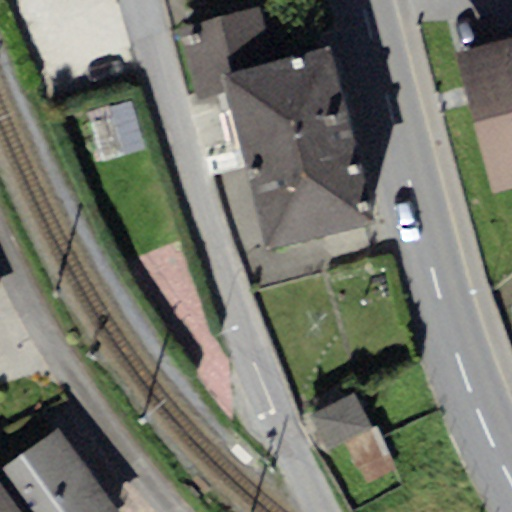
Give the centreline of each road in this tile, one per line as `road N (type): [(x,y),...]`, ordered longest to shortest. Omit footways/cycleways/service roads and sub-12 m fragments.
road 1 (residential): [(144,0),(252,354),(324,511)]
road 2 (primary): [(511,482),(466,374),(367,0)]
